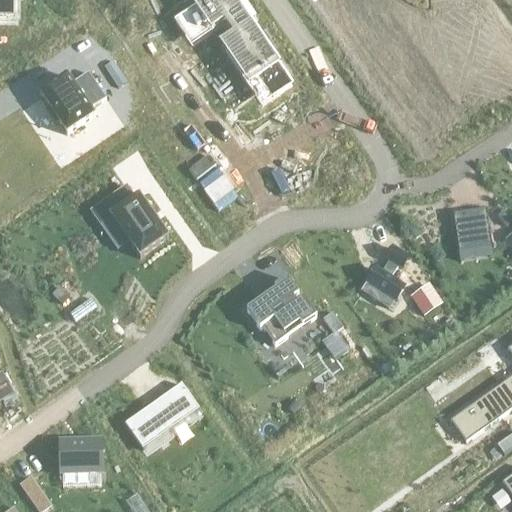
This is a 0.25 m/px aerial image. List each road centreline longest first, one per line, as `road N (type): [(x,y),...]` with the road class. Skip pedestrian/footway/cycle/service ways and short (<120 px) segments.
road 1 (residential): [(378,206),(280,227),(185,295),(169,346),(0,461)]
road 2 (residential): [(378,206),(373,155),(272,0)]
road 3 (residential): [(502,135),(378,206)]
